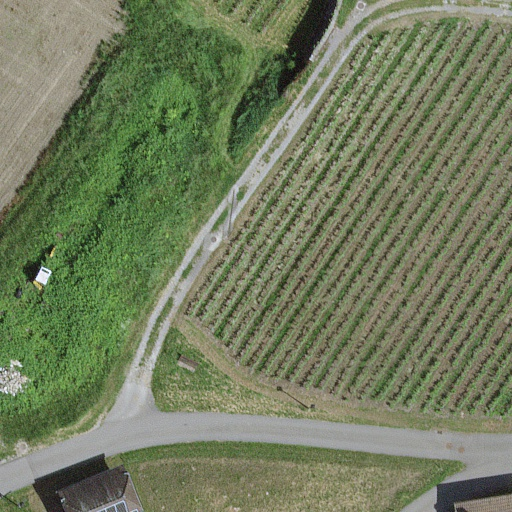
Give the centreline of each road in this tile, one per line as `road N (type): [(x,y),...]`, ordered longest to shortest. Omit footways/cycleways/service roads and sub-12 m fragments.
road 1 (track): [(128,437),(128,409),(167,308),(362,13),(432,0)]
road 2 (unclassified): [(0,481),(92,445),(188,428),(487,451),(509,466)]
